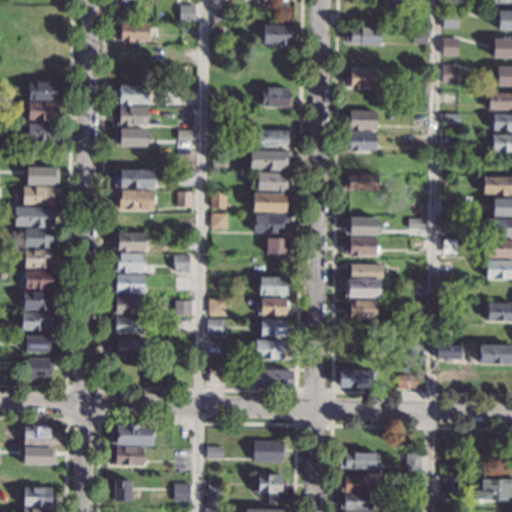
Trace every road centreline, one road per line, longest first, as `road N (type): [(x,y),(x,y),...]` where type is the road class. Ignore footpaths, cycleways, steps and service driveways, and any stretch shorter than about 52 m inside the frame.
road 1 (residential): [(511,413),(0,402)]
road 2 (residential): [(313,511),(323,0)]
road 3 (residential): [(82,511),(88,0)]
